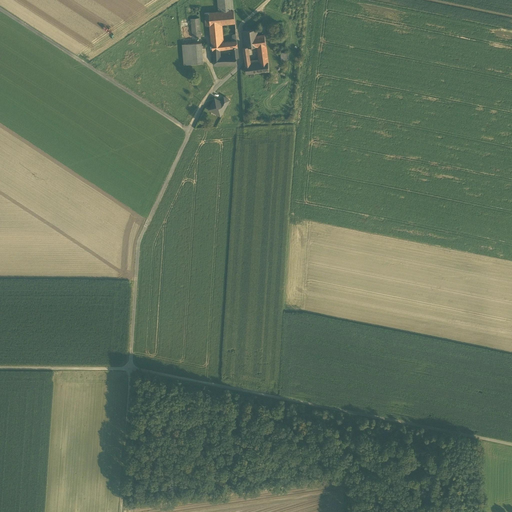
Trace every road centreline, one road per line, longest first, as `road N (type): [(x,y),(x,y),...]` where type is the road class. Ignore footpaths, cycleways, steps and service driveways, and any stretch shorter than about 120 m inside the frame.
road 1 (track): [(511,444),(130,368),(0,368)]
road 2 (unclassified): [(190,131),(138,242),(130,368)]
road 3 (unclassified): [(0,8),(190,131)]
road 4 (unclassified): [(269,0),(239,27),(240,64),(207,96),(190,131)]
road 5 (track): [(130,368),(120,511)]
